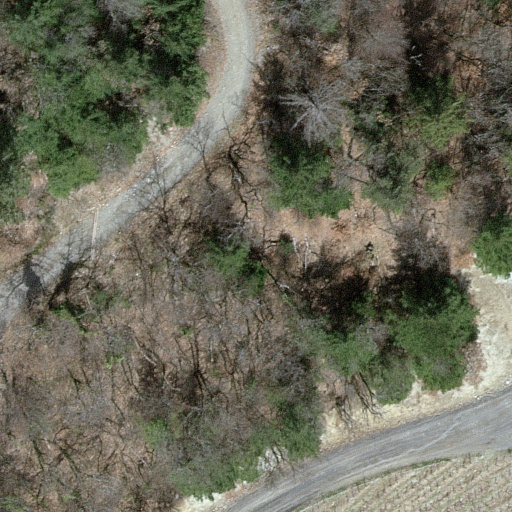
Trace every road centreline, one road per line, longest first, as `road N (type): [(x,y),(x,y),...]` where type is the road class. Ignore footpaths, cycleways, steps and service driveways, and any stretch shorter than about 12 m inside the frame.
road 1 (track): [(0,321),(236,101),(245,64),(243,16),(232,0)]
road 2 (track): [(511,410),(260,511)]
